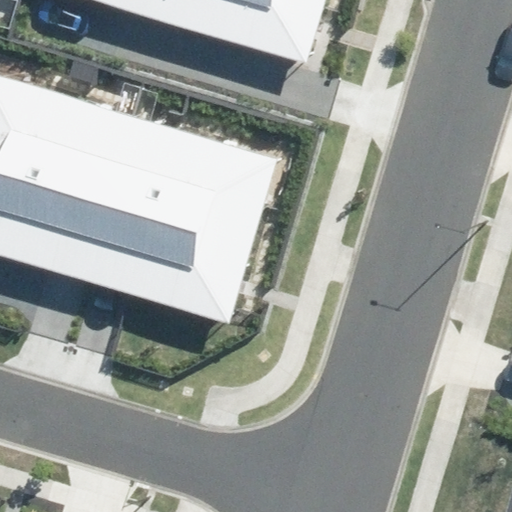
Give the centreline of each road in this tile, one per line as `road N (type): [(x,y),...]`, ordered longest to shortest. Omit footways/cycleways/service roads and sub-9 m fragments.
road 1 (residential): [(458,0),(283,481)]
road 2 (residential): [(0,402),(283,481)]
